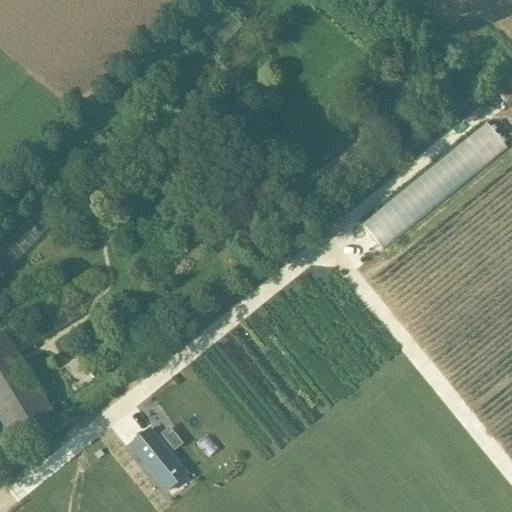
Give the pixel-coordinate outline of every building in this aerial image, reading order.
[(297,16),(289,7),(283,12),(292,22),(297,16)] [(252,104),(252,85),(236,85),(236,105),(252,104)] [(191,240),(177,225),(169,232),(183,247),(191,240)] [(5,335),(73,294),(65,281),(0,320),(0,328),(4,335),(5,334),(5,335)] [(5,335),(5,334),(0,337),(0,423),(10,440),(54,413),(5,335)] [(83,368),(103,355),(92,338),(72,352),(83,368)] [(152,431),(129,449),(161,489),(184,472),(152,431)] [(164,437),(174,450),(181,444),(171,432),(164,437)]
